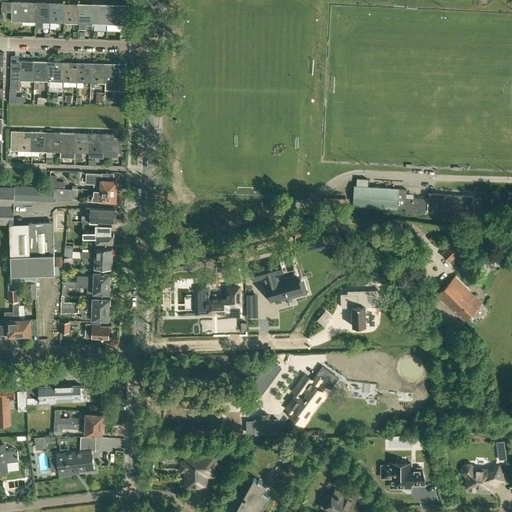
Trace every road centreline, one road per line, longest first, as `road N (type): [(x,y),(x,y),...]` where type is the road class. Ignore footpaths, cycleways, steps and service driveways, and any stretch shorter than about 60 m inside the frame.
road 1 (tertiary): [(138,352),(151,48)]
road 2 (residential): [(0,43),(151,48)]
road 3 (tertiary): [(132,493),(138,352)]
road 4 (unclassified): [(0,356),(138,352)]
road 5 (residential): [(0,508),(132,493)]
